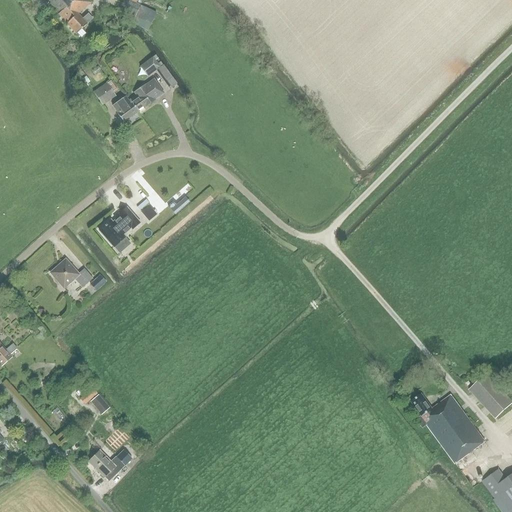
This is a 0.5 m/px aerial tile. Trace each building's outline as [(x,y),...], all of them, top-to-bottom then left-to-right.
[(75,35),(92,19),(88,14),(82,19),(77,14),(91,2),(88,0),(46,0),(58,14),(75,35)] [(137,0),(123,0),(119,10),(136,18),(150,25),(156,14),(136,4),(137,0)] [(143,65),(150,74),(160,67),(153,58),(148,61),(143,65)] [(164,68),(163,65),(157,69),(164,80),(170,76),(164,68)] [(136,96),(129,100),(137,112),(155,100),(154,99),(163,93),(153,80),(145,86),(144,85),(133,92),(136,96)] [(114,94),(106,83),(94,91),(93,92),(96,95),(104,106),(114,99),(112,96),(114,94)] [(137,112),(129,100),(128,101),(125,97),(112,106),(117,113),(123,122),(137,112)] [(187,203),(182,197),(167,210),(173,215),(187,203)] [(156,215),(149,205),(140,212),(148,221),(156,215)] [(110,220),(99,231),(113,247),(125,237),(123,235),(130,228),(132,229),(139,223),(126,208),(119,215),(120,216),(112,223),(110,220)] [(121,261),(117,257),(113,261),(117,265),(121,261)] [(78,274),(65,260),(50,273),(63,288),(74,279),(82,288),(92,279),(84,269),(78,274)] [(99,275),(93,280),(100,288),(106,282),(100,275),(99,275)] [(0,364),(1,366),(11,357),(9,355),(10,354),(17,349),(13,344),(5,350),(0,344),(0,315),(1,314),(0,312),(0,364)] [(500,416),(511,406),(511,402),(488,373),(473,385),(494,410),(500,416)] [(79,399),(84,405),(97,394),(92,388),(79,399)] [(455,464),(485,442),(450,396),(432,409),(421,394),(411,402),(427,424),(426,425),(455,464)] [(109,408),(98,395),(90,402),(102,415),(109,408)] [(101,449),(93,441),(90,445),(97,453),(101,449)] [(99,451),(88,462),(104,477),(110,471),(114,476),(124,466),(132,459),(123,450),(116,457),(115,457),(110,462),(99,451)] [(511,511),(511,474),(505,479),(498,470),(482,482),(495,499),(494,500),(502,511),(511,511)]
